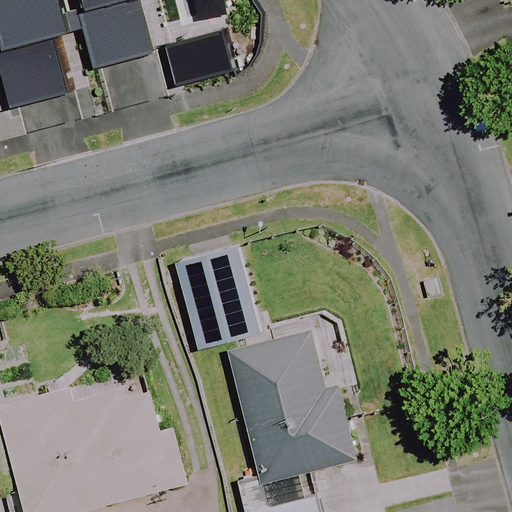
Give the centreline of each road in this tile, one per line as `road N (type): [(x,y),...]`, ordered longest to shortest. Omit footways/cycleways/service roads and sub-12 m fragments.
road 1 (residential): [(0,213),(426,100)]
road 2 (residential): [(426,100),(461,179),(511,359)]
